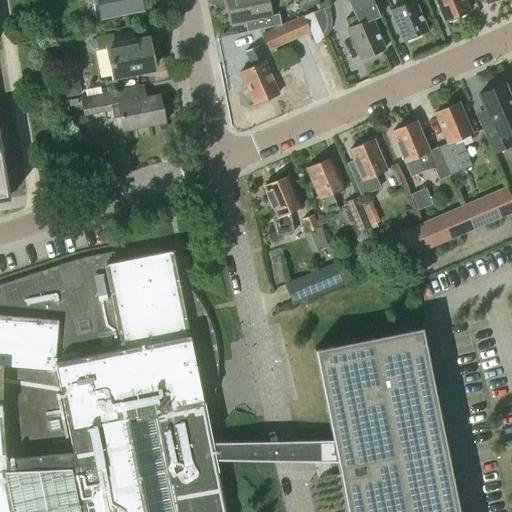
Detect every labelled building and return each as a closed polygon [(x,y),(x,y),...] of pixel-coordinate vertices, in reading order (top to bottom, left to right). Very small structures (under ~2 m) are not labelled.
[(96,0),(100,19),(141,11),(139,0),(96,0)] [(265,0),(225,0),(230,25),(243,22),(245,32),(255,30),(253,20),(269,17),(265,0)] [(346,0),(361,34),(352,38),(356,46),(354,47),(359,59),(383,48),(371,19),(378,16),(370,0),(346,0)] [(399,0),(401,5),(389,11),(401,40),(426,30),(413,0),(399,0)] [(434,0),(443,21),(447,20),(449,20),(454,18),(455,16),(468,11),(463,0),(434,0)] [(322,39),(311,14),(302,18),(261,35),(267,50),(308,33),(313,44),(322,40),(322,39)] [(132,31),(96,38),(98,50),(106,48),(111,76),(152,68),(147,40),(134,42),(132,31)] [(251,67),(238,73),(252,105),(277,94),(263,62),(262,62),(256,47),(245,52),(251,67)] [(502,84),(476,95),(491,130),(482,133),(491,154),(511,145),(511,142),(504,125),(511,121),(511,93),(509,95),(506,88),(504,87),(502,84)] [(67,99),(79,96),(77,89),(73,86),(65,87),(67,99)] [(143,86),(80,98),(84,116),(112,111),(113,119),(119,117),(122,131),(163,123),(158,95),(145,97),(143,86)] [(457,103),(433,113),(446,143),(437,147),(449,175),(470,166),(458,139),(470,133),(457,103)] [(415,121),(390,131),(410,176),(423,171),(420,164),(430,160),(438,179),(437,180),(447,204),(459,199),(449,175),(437,147),(427,151),(415,121)] [(372,139),(348,150),(361,180),(362,180),(367,191),(377,187),(373,175),(385,170),(372,139)] [(0,199),(9,198),(0,147),(0,199)] [(329,158),(305,168),(318,199),(317,199),(324,215),(337,210),(332,197),(338,195),(336,191),(342,188),(329,158)] [(287,176),(262,186),(275,215),(271,217),(275,235),(292,232),(288,212),(300,206),(287,176)] [(415,207),(430,202),(424,185),(409,191),(415,207)] [(511,200),(507,188),(462,207),(472,229),(511,211),(511,200)] [(357,198),(345,203),(357,232),(369,227),(357,198)] [(462,207),(421,224),(430,246),(472,229),(462,207)] [(312,215),(301,219),(306,232),(317,227),(312,215)] [(429,247),(430,246),(421,224),(397,234),(406,256),(429,247)] [(0,511),(224,511),(214,461),(285,459),(335,457),(331,439),(281,441),(210,443),(207,426),(216,425),(211,400),(215,382),(217,365),(215,347),(211,330),(205,314),(197,299),(189,289),(183,260),(173,262),(171,250),(114,262),(112,252),(79,259),(71,261),(0,284),(0,511)] [(334,265),(284,284),(291,303),(341,283),(334,265)] [(458,511),(421,327),(313,349),(331,439),(335,457),(346,511),(458,511)]
